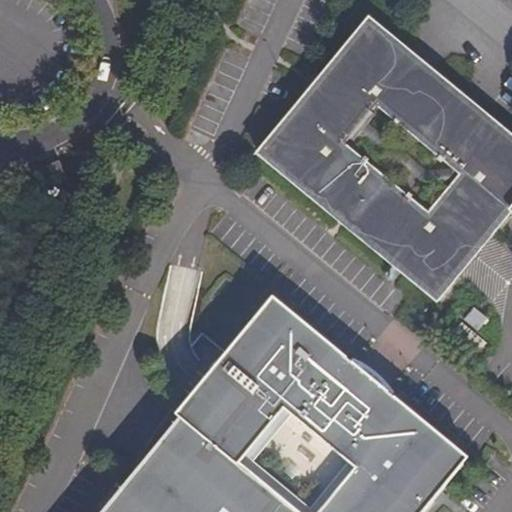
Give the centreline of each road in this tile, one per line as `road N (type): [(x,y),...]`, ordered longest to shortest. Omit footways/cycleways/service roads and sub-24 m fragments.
road 1 (track): [(0,434),(197,0)]
road 2 (unclassified): [(199,176),(511,433)]
road 3 (unclassified): [(35,511),(199,176)]
road 4 (unclassified): [(199,176),(284,0)]
road 5 (unclassified): [(199,176),(101,87)]
road 6 (unclassified): [(0,152),(70,129),(101,87)]
